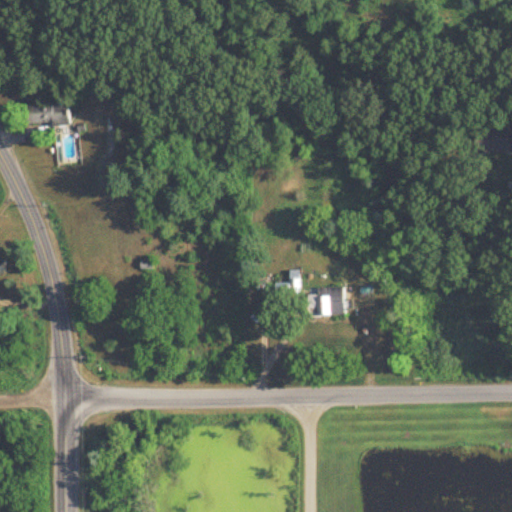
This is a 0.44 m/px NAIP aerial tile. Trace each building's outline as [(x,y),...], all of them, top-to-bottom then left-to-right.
[(25,107),(27,127),(70,123),(68,103),(25,107)] [(511,152),(511,128),(479,130),(480,154),(511,152)] [(0,275),(12,276),(12,261),(0,261),(0,275)] [(144,262),(144,271),(155,271),(155,262),(144,262)] [(313,295),(314,318),(351,317),(350,288),(321,289),(321,295),(313,295)]
